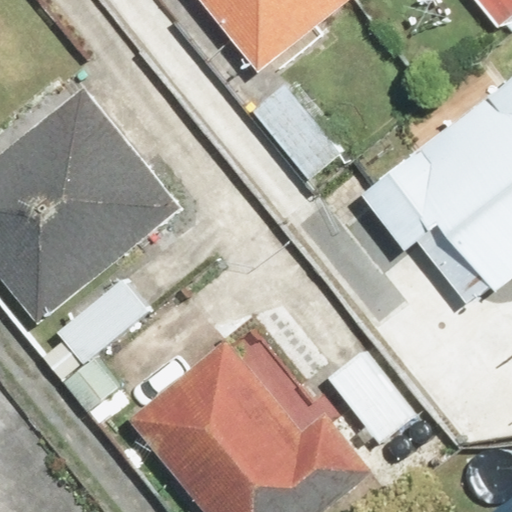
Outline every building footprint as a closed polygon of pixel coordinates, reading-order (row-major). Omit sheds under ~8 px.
[(221,0),(270,61),(345,0),(221,0)] [(511,0),(483,0),(511,34),(511,0)] [(307,78),(265,109),(319,183),(360,153),(307,78)] [(197,204),(98,88),(0,171),(0,246),(62,319),(197,204)] [(511,95),(383,196),(425,250),(431,245),(484,313),(511,291),(511,95)] [(153,306),(130,280),(70,332),(94,359),(153,306)] [(224,511),(336,511),(373,481),(389,468),(340,409),(324,422),(248,330),(145,416),(224,511)] [(377,350),(343,379),(401,447),(435,418),(377,350)] [(136,388),(107,356),(73,386),(102,418),(136,388)]
